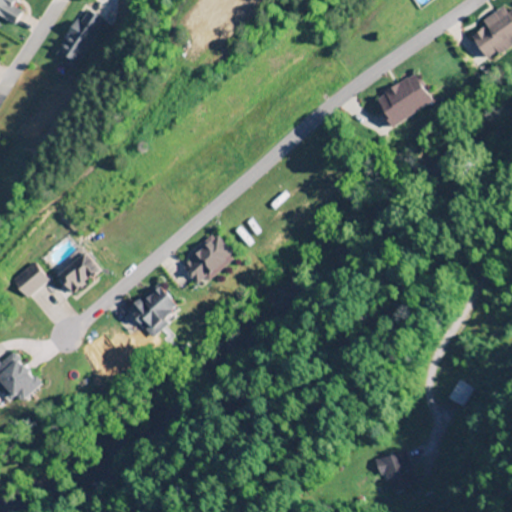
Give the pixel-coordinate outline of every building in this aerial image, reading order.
[(485,62),(511,42),(511,9),(508,4),(465,35),(485,62)] [(102,23),(81,9),(52,54),(73,68),(102,23)] [(431,104),(413,74),(371,99),(389,129),(431,104)] [(179,263),(196,288),(237,259),(219,234),(179,263)] [(100,271),(78,248),(50,275),(72,298),(100,271)] [(23,301),(47,281),(33,263),(8,283),(23,301)] [(155,337),(179,306),(151,284),(127,315),(155,337)] [(460,408),(470,391),(455,382),(445,399),(460,408)] [(416,485),(403,450),(375,460),(388,495),(416,485)]
